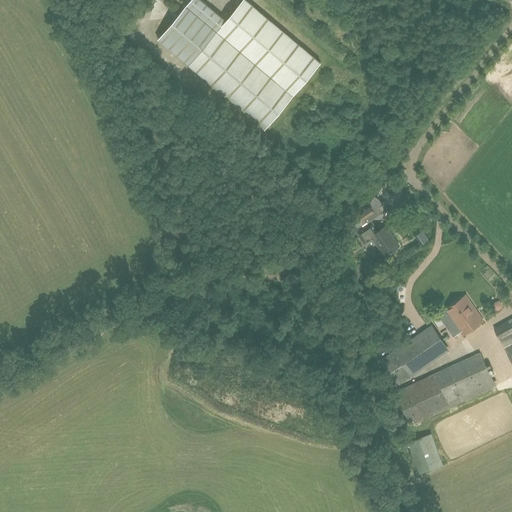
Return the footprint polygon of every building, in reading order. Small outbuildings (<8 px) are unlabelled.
[(242,0),(225,20),(201,0),(190,0),(158,39),(265,128),(320,62),(246,0),(242,0)] [(359,228),(360,229),(364,236),(369,233),(384,255),(399,245),(386,225),(378,231),(372,222),(368,217),(375,213),(370,206),(357,215),(357,216),(352,224),(355,231),(359,228)] [(427,244),(434,240),(427,231),(421,236),(427,244)] [(445,309),(446,310),(439,315),(445,324),(447,322),(450,326),(449,326),(454,334),(459,330),(463,335),(483,320),(466,295),(445,309)] [(511,333),(511,318),(494,328),(501,339),(511,333)] [(430,326),(380,360),(397,385),(447,350),(430,326)] [(395,391),(410,424),(495,386),(480,352),(395,391)] [(442,463),(431,433),(408,441),(419,472),(442,463)]
